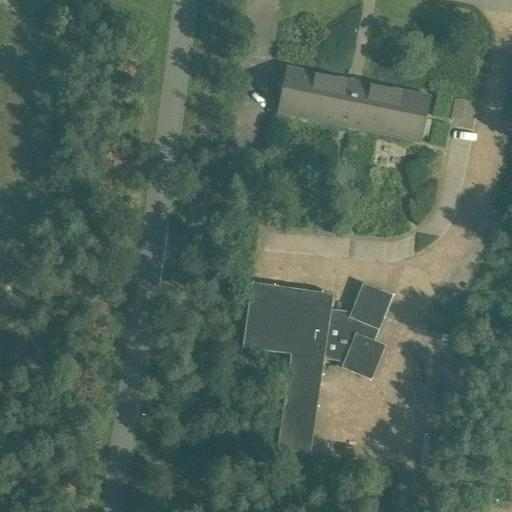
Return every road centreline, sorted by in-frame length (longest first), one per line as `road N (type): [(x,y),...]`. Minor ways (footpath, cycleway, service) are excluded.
road 1 (unclassified): [(112,511),(185,0)]
road 2 (unknown): [(278,261),(337,265),(415,295)]
